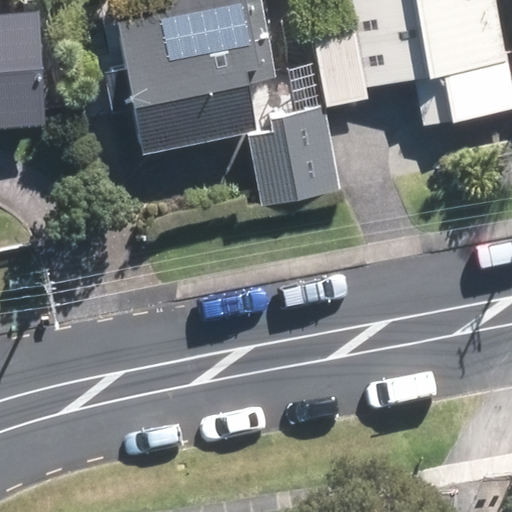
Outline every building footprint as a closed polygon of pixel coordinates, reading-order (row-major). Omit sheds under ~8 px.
[(178,0),(179,6),(141,13),(161,128),(277,108),(258,0),(178,0)] [(502,53),(492,0),(357,0),(372,77),(502,53)] [(57,20),(0,24),(0,115),(64,111),(57,20)] [(503,67),(435,80),(441,114),(510,101),(503,67)] [(323,115),(253,128),(266,199),(336,186),(323,115)]
